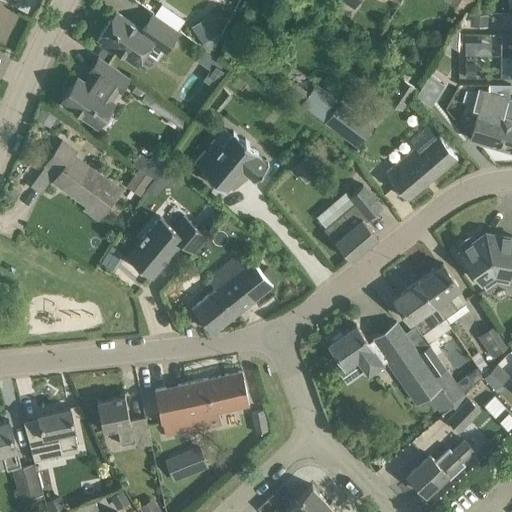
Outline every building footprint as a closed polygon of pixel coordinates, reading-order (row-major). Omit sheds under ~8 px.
[(445,0),(455,6),(457,3),(468,9),(473,0),(445,0)] [(103,40),(101,43),(111,50),(114,47),(137,63),(146,51),(157,59),(165,49),(167,50),(179,33),(169,25),(152,14),(142,29),(116,11),(98,37),(103,40)] [(189,26),(205,47),(220,35),(204,14),(189,26)] [(471,14),(470,26),(487,26),(487,14),(471,14)] [(459,50),(459,31),(456,29),(448,43),(459,50)] [(466,42),(466,55),(478,55),(478,42),(466,42)] [(442,52),(431,71),(445,80),(457,62),(442,52)] [(61,101),(78,112),(98,125),(115,101),(112,99),(119,89),(120,90),(129,77),(116,68),(99,57),(90,70),(92,71),(85,81),(78,76),(61,101)] [(466,63),(466,76),(476,76),(476,63),(466,63)] [(387,99),(402,109),(419,86),(404,75),(387,99)] [(444,84),(430,75),(417,94),(431,104),(444,84)] [(338,99),(337,98),(317,83),(310,92),(302,103),(323,119),(358,146),(374,125),(338,99)] [(511,98),(479,89),(473,108),(479,110),(470,138),(511,150),(511,98)] [(416,146),(386,172),(390,176),(390,177),(408,198),(458,157),(439,134),(437,136),(427,124),(410,139),(416,146)] [(205,149),(195,161),(204,168),(203,169),(202,169),(201,170),(212,179),(210,180),(215,184),(216,182),(226,191),(227,190),(227,189),(243,169),(254,179),(255,180),(269,163),(268,162),(268,163),(256,154),(259,152),(248,144),(250,142),(246,138),(244,140),(234,131),(233,132),(234,133),(214,156),(205,149)] [(46,163),(59,173),(54,180),(88,204),(85,208),(99,218),(120,189),(73,154),(76,151),(62,141),(46,163)] [(291,165),(304,180),(316,170),(303,155),(291,165)] [(128,185),(140,195),(153,177),(140,168),(128,185)] [(325,228),(352,260),(379,236),(365,219),(369,216),(369,217),(382,206),(363,184),(350,196),(355,202),(325,228)] [(127,255),(152,275),(181,241),(193,252),(198,246),(207,235),(208,234),(184,215),(174,227),(160,216),(127,255)] [(460,250),(480,279),(494,270),(511,273),(511,267),(511,236),(486,232),(478,238),(460,250)] [(193,306),(213,331),(273,284),(254,260),(247,266),(237,254),(208,278),(216,288),(193,306)] [(444,263),(419,280),(445,317),(467,301),(457,288),(459,286),(444,263)] [(445,317),(419,280),(394,297),(410,320),(412,319),(422,333),(445,317)] [(368,374),(384,363),(386,362),(416,404),(426,398),(438,416),(453,405),(418,353),(396,321),(373,337),(374,339),(369,342),(356,324),(343,333),(340,330),(330,337),(333,340),(329,343),(345,366),(357,358),(366,370),(368,374)] [(477,335),(492,356),(508,345),(492,324),(477,335)] [(418,353),(453,405),(466,395),(464,393),(463,392),(456,382),(430,344),(418,353)] [(472,356),(485,375),(492,369),(479,351),(472,356)] [(473,362),(467,366),(470,371),(467,374),(473,382),(483,375),(473,362)] [(497,364),(492,369),(485,375),(496,387),(508,375),(497,364)] [(163,421),(166,435),(221,424),(218,410),(250,403),(242,370),(155,389),(161,422),(163,421)] [(466,374),(456,382),(463,392),(474,384),(466,374)] [(97,401),(104,430),(118,428),(121,444),(134,441),(135,446),(152,443),(146,415),(130,419),(125,395),(97,401)] [(446,418),(458,429),(479,408),(467,396),(446,418)] [(24,420),(31,455),(47,451),(47,448),(61,445),(62,449),(77,445),(73,429),(75,429),(70,407),(39,413),(40,417),(24,420)] [(511,416),(509,413),(500,421),(508,430),(511,425),(511,416)] [(0,421),(0,453),(2,453),(6,468),(19,465),(15,450),(17,449),(9,419),(0,421)] [(408,474),(426,494),(448,473),(446,472),(473,446),(464,436),(437,461),(430,454),(408,474)] [(200,446),(174,457),(182,476),(207,466),(200,446)] [(11,469),(19,498),(38,493),(30,464),(11,469)] [(290,508),(294,511),(321,511),(330,504),(313,486),(314,486),(312,484),(288,507),(290,508)] [(95,499),(81,506),(83,511),(91,511),(99,508),(95,499)] [(139,507),(142,511),(158,511),(149,499),(139,507)]
